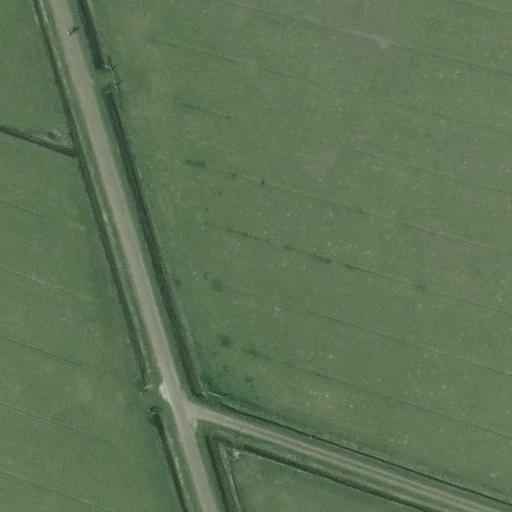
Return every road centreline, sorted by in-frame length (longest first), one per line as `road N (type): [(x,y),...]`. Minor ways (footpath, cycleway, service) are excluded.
road 1 (unclassified): [(207,511),(56,0)]
road 2 (track): [(469,511),(177,410)]
